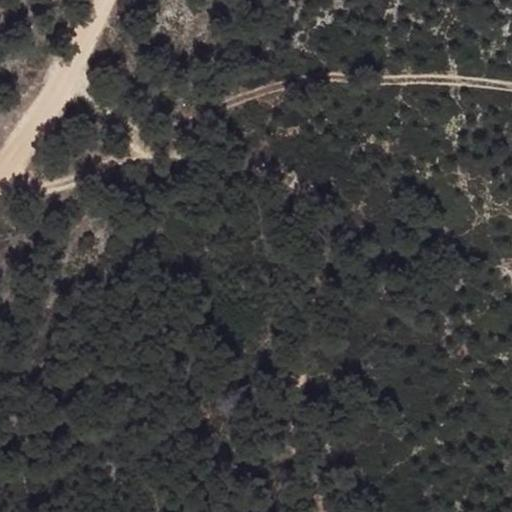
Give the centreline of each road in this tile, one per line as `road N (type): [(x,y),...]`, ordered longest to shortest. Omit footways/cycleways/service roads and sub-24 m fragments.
road 1 (track): [(0,201),(47,191),(208,102),(418,72),(511,99)]
road 2 (track): [(160,511),(101,164),(55,101),(96,0)]
